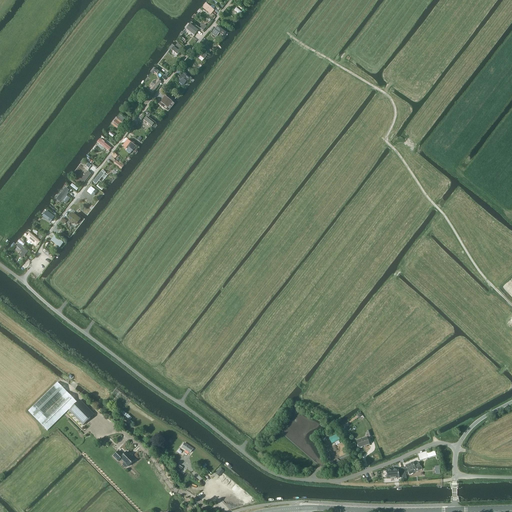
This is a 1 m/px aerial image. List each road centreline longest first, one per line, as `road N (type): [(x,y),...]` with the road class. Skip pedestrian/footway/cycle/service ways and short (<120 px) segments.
road 1 (unclassified): [(456,448),(433,444),(343,479),(267,471),(22,280)]
road 2 (track): [(511,304),(385,140),(395,113),(389,97),(287,32)]
road 3 (secondary): [(297,508),(455,509)]
